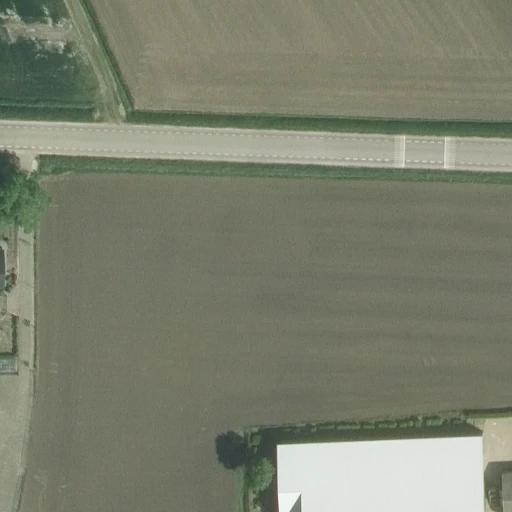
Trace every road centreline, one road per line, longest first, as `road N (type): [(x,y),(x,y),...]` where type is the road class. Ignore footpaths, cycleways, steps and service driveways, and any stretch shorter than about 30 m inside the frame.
road 1 (tertiary): [(511,159),(0,139)]
road 2 (unknown): [(15,139),(12,434),(0,498)]
